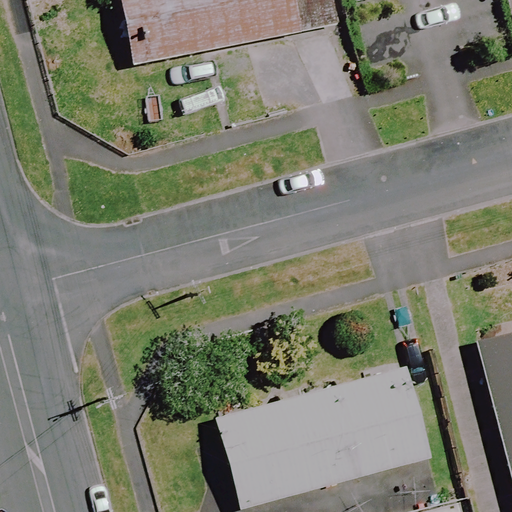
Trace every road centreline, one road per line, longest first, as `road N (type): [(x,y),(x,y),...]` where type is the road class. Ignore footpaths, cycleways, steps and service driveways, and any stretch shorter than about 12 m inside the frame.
road 1 (residential): [(0,293),(511,158)]
road 2 (residential): [(0,327),(48,511)]
